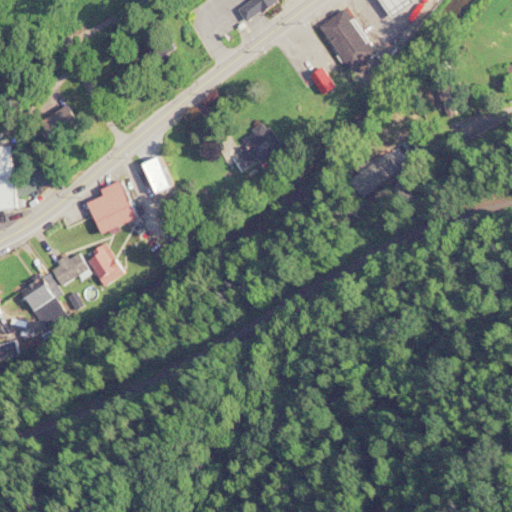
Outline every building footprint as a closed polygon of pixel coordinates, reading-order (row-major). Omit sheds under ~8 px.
[(248,0),(259,14),(281,0),(248,0)] [(379,0),(391,16),(414,0),(379,0)] [(350,68),(376,51),(369,40),(370,39),(354,15),(352,16),(346,6),(319,24),(350,68)] [(438,91),(451,115),(460,110),(447,86),(438,91)] [(416,111),(410,104),(378,131),(384,138),(416,111)] [(51,125),(61,143),(93,124),(83,107),(51,125)] [(224,146),(236,174),(278,155),(266,127),(224,146)] [(0,150),(0,178),(21,177),(19,149),(0,150)] [(140,164),(150,195),(166,189),(156,159),(140,164)] [(0,182),(0,209),(19,208),(17,181),(0,182)] [(92,231),(127,220),(115,184),(99,189),(101,196),(83,202),(92,231)] [(126,272),(107,243),(87,257),(107,286),(126,272)] [(85,284),(105,273),(91,246),(70,257),(85,284)] [(37,270),(49,291),(78,275),(67,254),(37,270)] [(17,315),(43,301),(29,276),(4,290),(17,315)] [(54,300),(46,277),(22,286),(31,309),(54,300)]
